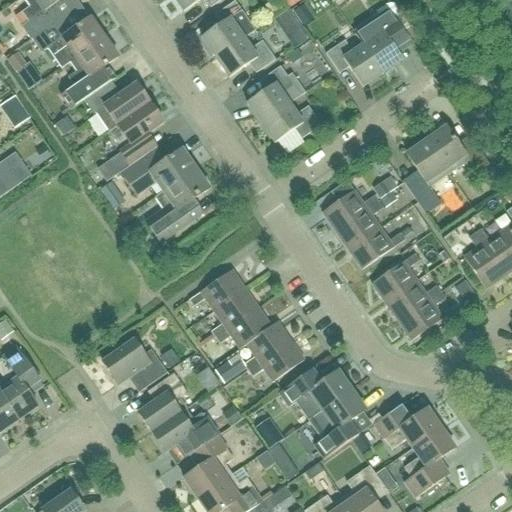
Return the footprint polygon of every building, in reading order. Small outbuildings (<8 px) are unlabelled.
[(63,0),(22,0),(29,9),(21,14),(28,24),(21,29),(30,42),(31,41),(61,21),(52,8),(63,0)] [(173,0),(183,14),(203,0),(209,10),(223,0),(173,0)] [(511,0),(500,0),(510,15),(511,13),(511,0)] [(255,32),(234,3),(215,17),(221,26),(201,40),(215,60),(243,41),(255,32)] [(314,21),(304,5),(293,12),(303,28),(314,21)] [(353,33),(362,47),(382,76),(402,63),(398,57),(412,47),(387,10),(353,33)] [(61,71),(69,64),(104,40),(90,21),(70,34),(61,21),(31,41),(41,55),(47,51),(54,60),(61,71)] [(79,106),(84,103),(107,87),(116,81),(107,67),(118,60),(104,40),(69,64),(76,74),(68,80),(74,89),(60,98),(70,113),(79,106)] [(243,41),(215,60),(228,80),(249,66),(255,75),(275,62),(262,43),(250,51),(243,41)] [(382,76),(362,47),(352,55),(344,43),(325,56),(339,76),(348,69),(362,89),(382,76)] [(260,126),(288,106),(305,95),(292,76),(287,79),(280,69),(260,83),(267,92),(247,106),(260,126)] [(117,129),(150,106),(136,86),(116,100),(107,87),(84,103),(93,116),(94,115),(108,135),(117,129)] [(120,155),(129,169),(152,153),(156,150),(147,137),(163,125),(150,106),(117,129),(130,148),(120,155)] [(288,106),(260,126),(274,145),(294,131),(301,141),(320,127),(307,109),(296,117),(288,106)] [(425,143),(448,176),(468,163),(479,180),(492,171),(469,138),(457,146),(445,130),(425,143)] [(429,189),(448,176),(425,143),(406,157),(417,173),(402,184),(425,217),(441,207),(429,189)] [(156,185),(162,194),(195,172),(182,152),(165,163),(156,150),(152,153),(129,169),(120,175),(136,198),(156,185)] [(388,165),(383,158),(379,161),(376,163),(381,170),(388,165)] [(0,199),(21,185),(5,162),(0,165),(0,199)] [(106,184),(112,181),(103,168),(97,172),(106,184)] [(162,194),(154,199),(163,212),(146,224),(160,245),(202,216),(193,203),(209,191),(195,172),(162,194)] [(380,203),(392,195),(397,191),(389,179),(372,192),(380,203)] [(335,234),(378,204),(374,198),(362,206),(353,193),(322,215),(335,234)] [(397,202),(392,195),(380,203),(385,210),(397,202)] [(348,253),(380,231),(371,219),(382,211),(378,204),(335,234),(348,253)] [(511,226),(501,234),(511,249),(511,209),(506,214),(511,223),(511,226)] [(405,242),(413,237),(407,230),(400,235),(405,242)] [(380,231),(348,253),(361,272),(393,250),(404,242),(400,236),(388,243),(380,231)] [(511,273),(511,249),(501,234),(489,242),(481,231),(474,236),(504,279),(511,273)] [(485,292),(504,279),(474,236),(468,240),(476,251),(463,260),(485,292)] [(384,305),(416,283),(408,271),(419,263),(414,257),(403,264),(371,286),(384,305)] [(213,314),(245,292),(231,273),(200,295),(188,303),(193,309),(204,302),(213,314)] [(397,324),(440,295),(436,288),(425,296),(416,283),(384,305),(397,324)] [(215,341),(258,310),(245,292),(213,314),(222,326),(210,334),(215,341)] [(469,311),(479,304),(471,293),(461,300),(469,311)] [(440,295),(397,324),(411,343),(442,321),(434,308),(445,301),(440,295)] [(239,352),(246,348),(271,329),(258,310),(215,341),(219,347),(230,339),(239,352)] [(0,325),(0,341),(0,342),(12,333),(4,322),(0,325)] [(277,325),(271,329),(246,348),(254,359),(244,366),(237,357),(214,373),(223,386),(246,371),(248,374),(291,344),(277,325)] [(144,357),(133,343),(102,365),(118,387),(128,380),(138,395),(167,376),(151,353),(144,357)] [(291,344),(248,374),(252,380),(263,372),(272,385),(304,363),(291,344)] [(0,383),(0,397),(18,423),(38,409),(26,393),(39,383),(16,350),(0,361),(0,376),(3,381),(0,383)] [(316,418),(351,393),(337,374),(321,385),(312,372),(278,396),(288,409),(303,399),(316,417),(316,418)] [(154,404),(137,416),(151,435),(186,411),(187,410),(180,401),(187,396),(174,376),(147,394),(154,404)] [(316,418),(316,417),(307,423),(315,433),(322,443),(314,448),(324,461),(358,437),(349,424),(365,413),(351,393),(316,418)] [(0,435),(18,423),(0,397),(0,435)] [(412,451),(441,431),(427,411),(411,422),(401,408),(374,427),(391,452),(406,442),(412,451)] [(180,444),(189,458),(217,438),(201,415),(192,421),(186,411),(151,435),(165,455),(180,444)] [(269,451),(283,441),(269,421),(255,431),(269,451)] [(441,431),(412,451),(418,460),(403,470),(410,480),(404,485),(415,501),(445,480),(434,465),(454,451),(441,431)] [(197,501),(231,477),(225,467),(233,461),(217,438),(189,458),(198,471),(183,481),(197,501)] [(342,500),(350,511),(379,511),(374,504),(388,495),(369,469),(346,485),(352,493),(342,500)] [(231,477),(197,501),(204,511),(222,511),(226,510),(227,511),(251,511),(263,504),(246,481),(238,487),(231,477)] [(83,511),(70,493),(43,511),(83,511)] [(350,511),(342,500),(332,506),(326,498),(306,511),(350,511)]
